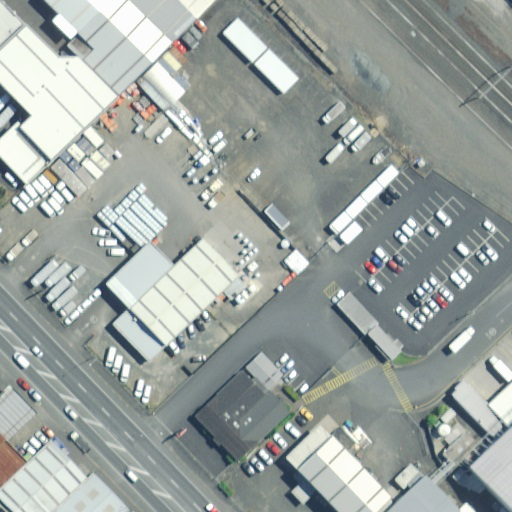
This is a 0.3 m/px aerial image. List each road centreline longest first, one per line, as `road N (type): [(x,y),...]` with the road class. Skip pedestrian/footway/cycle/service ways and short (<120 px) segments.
road 1 (unknown): [(128,451),(364,236),(434,312)]
road 2 (trunk): [(183,511),(0,309)]
